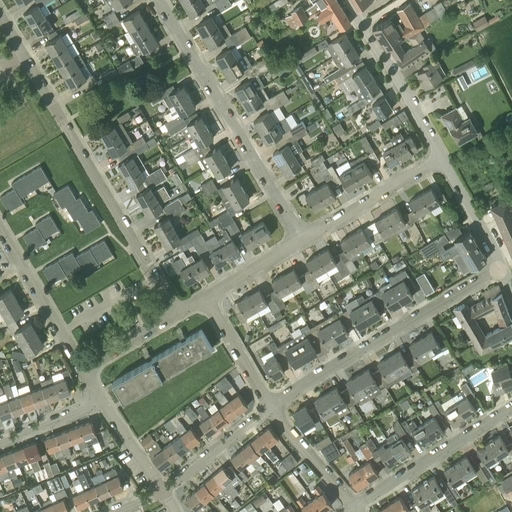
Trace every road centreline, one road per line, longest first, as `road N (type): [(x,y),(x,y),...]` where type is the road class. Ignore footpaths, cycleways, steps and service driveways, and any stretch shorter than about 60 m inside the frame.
road 1 (residential): [(176,312),(0,14)]
road 2 (residential): [(300,239),(159,0)]
road 3 (residential): [(271,407),(499,269)]
road 4 (residential): [(353,508),(511,408)]
road 5 (residential): [(441,159),(343,0)]
road 6 (residential): [(82,367),(0,227)]
road 7 (residential): [(300,239),(441,159)]
road 8 (residential): [(163,490),(271,407)]
road 9 (residential): [(353,508),(271,407)]
road 10 (residential): [(271,407),(204,298)]
road 11 (residential): [(499,269),(441,159)]
